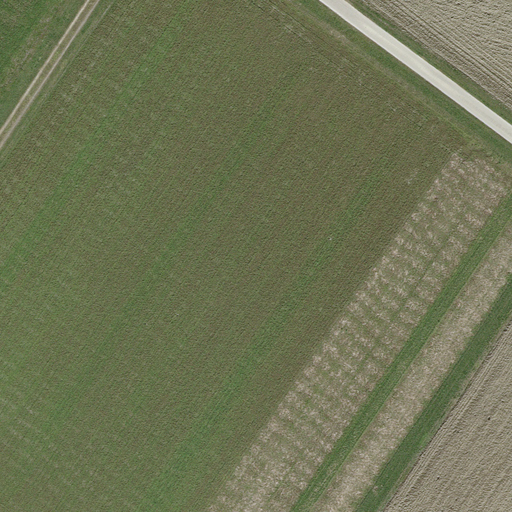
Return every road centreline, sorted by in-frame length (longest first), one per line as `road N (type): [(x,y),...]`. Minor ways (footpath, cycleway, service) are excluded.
road 1 (unclassified): [(511,140),(324,0)]
road 2 (track): [(0,142),(96,0)]
